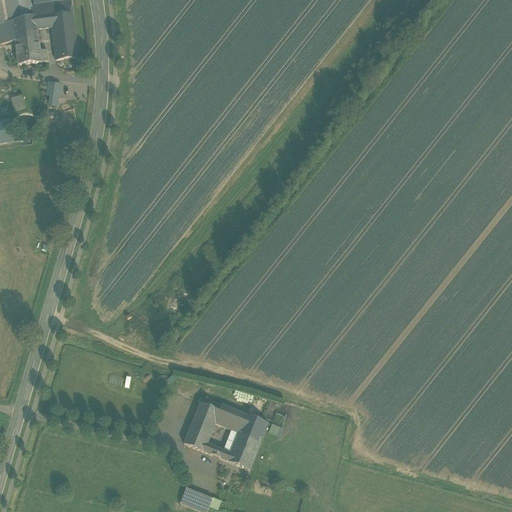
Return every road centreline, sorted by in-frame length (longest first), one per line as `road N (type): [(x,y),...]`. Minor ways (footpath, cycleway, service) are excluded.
road 1 (secondary): [(95,0),(102,80),(90,169),(0,478)]
road 2 (track): [(0,409),(175,450)]
